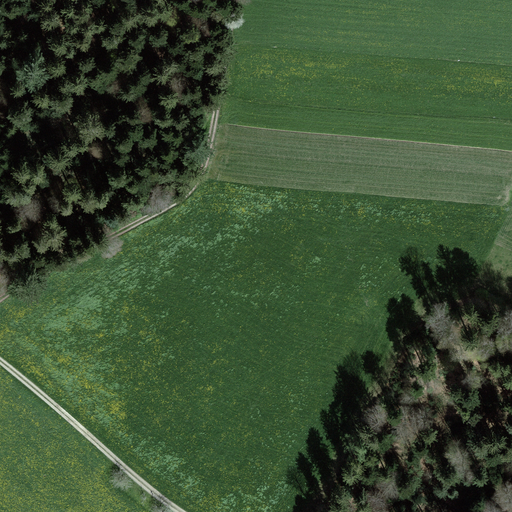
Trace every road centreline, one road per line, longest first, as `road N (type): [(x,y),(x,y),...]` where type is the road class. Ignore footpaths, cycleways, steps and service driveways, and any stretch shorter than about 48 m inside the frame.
road 1 (track): [(232,0),(219,101),(194,184),(166,208),(0,300)]
road 2 (track): [(180,511),(0,361)]
